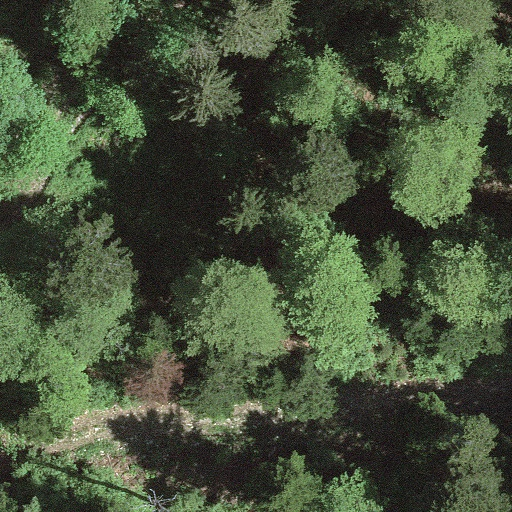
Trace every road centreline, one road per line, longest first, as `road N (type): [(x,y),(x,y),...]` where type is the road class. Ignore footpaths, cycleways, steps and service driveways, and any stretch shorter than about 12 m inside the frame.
road 1 (track): [(511,396),(304,426),(0,449)]
road 2 (track): [(0,232),(41,189),(179,0)]
